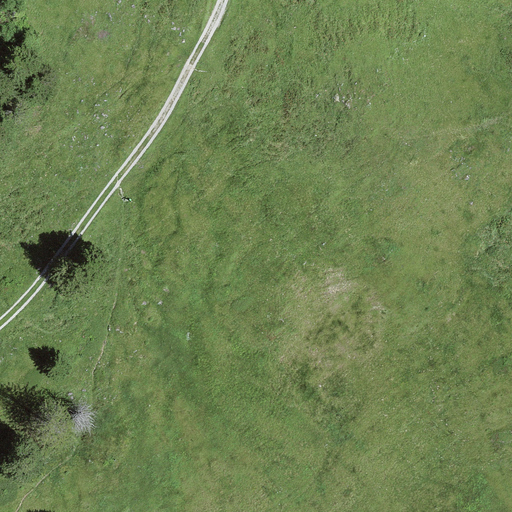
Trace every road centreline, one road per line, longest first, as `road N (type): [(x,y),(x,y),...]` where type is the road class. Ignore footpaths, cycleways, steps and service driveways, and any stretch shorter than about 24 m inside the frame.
road 1 (track): [(119,179),(169,108),(223,0)]
road 2 (track): [(0,323),(119,179)]
